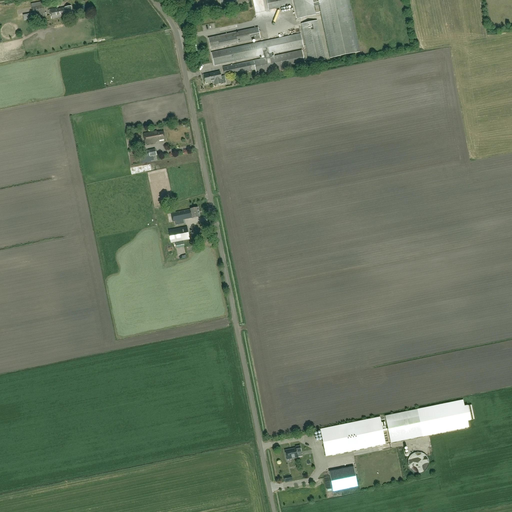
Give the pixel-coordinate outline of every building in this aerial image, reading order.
[(266,0),(269,10),(293,5),(291,0),(266,0)] [(360,52),(348,0),(293,0),(298,19),(316,15),(314,6),(320,5),(331,58),(360,52)] [(43,1),(31,3),(34,18),(46,16),(43,1)] [(57,7),(49,9),(51,19),(67,16),(72,15),(71,6),(58,9),(57,7)] [(317,21),(301,24),(309,63),(325,59),(317,21)] [(211,48),(260,38),(258,28),(209,38),(211,48)] [(305,64),(302,50),(274,56),(274,55),(273,55),(273,54),(303,47),(300,34),(261,42),(211,53),(214,65),(264,55),(260,56),(260,58),(264,57),(265,58),(253,61),(254,61),(223,67),(225,76),(255,70),(256,74),(305,64)] [(215,85),(218,85),(221,84),(225,83),(224,76),(221,77),(220,72),(204,75),(206,83),(214,81),(215,85)] [(157,131),(143,133),(145,144),(156,142),(155,141),(165,139),(163,131),(157,132),(157,131)] [(190,209),(189,209),(171,213),(172,222),(192,218),(200,216),(198,207),(190,209)] [(171,242),(182,240),(189,239),(187,226),(169,230),(171,242)] [(388,428),(383,429),(380,417),(320,429),(326,456),(386,444),(383,431),(388,430),(391,443),(468,427),(462,400),(385,416),(388,428)] [(295,447),(296,448),(285,450),(287,459),(302,456),(300,446),(295,447)] [(358,486),(353,467),(329,472),(333,491),(358,486)]
